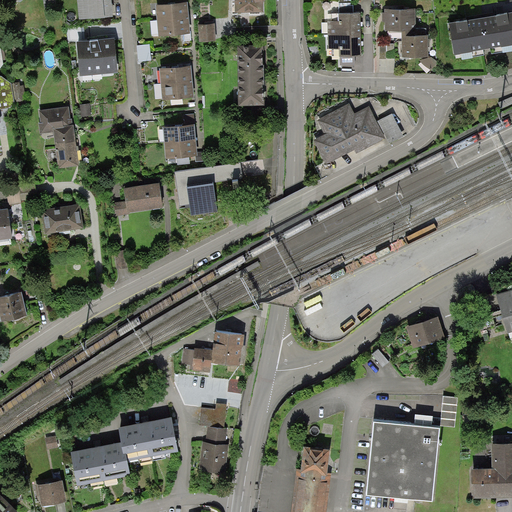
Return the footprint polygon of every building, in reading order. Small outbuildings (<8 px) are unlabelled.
[(77,0),(79,20),(113,17),(111,0),(77,0)] [(234,0),(235,13),(264,13),(264,2),(265,1),(265,0),(234,0)] [(188,2),(156,5),(158,37),(190,34),(188,2)] [(353,13),(353,5),(340,5),(340,14),(339,14),(339,21),(328,21),(328,27),(328,39),(328,49),(339,49),(340,65),(355,65),(355,54),(361,54),(361,13),(353,13)] [(414,7),(385,8),(386,28),(404,28),(404,55),(431,55),(431,28),(415,28),(414,7)] [(511,45),(511,12),(449,23),(454,55),(511,45)] [(198,25),(199,42),(216,41),(215,24),(198,25)] [(115,38),(77,41),(80,76),(118,73),(115,38)] [(138,61),(151,60),(150,44),(137,45),(138,61)] [(238,106),(265,106),(263,46),(237,46),(238,106)] [(191,66),(160,68),(162,101),(193,98),(191,66)] [(0,124),(1,122),(0,111),(0,109),(11,108),(15,101),(23,101),(20,82),(13,83),(13,84),(12,84),(1,76),(0,76),(0,124)] [(313,137),(326,163),(356,148),(359,153),(388,138),(371,105),(354,113),(348,102),(317,117),(324,131),(313,137)] [(80,105),(82,117),(92,116),(90,103),(80,105)] [(70,118),(69,107),(39,110),(40,123),(39,123),(40,134),(54,132),(58,168),(79,166),(74,125),(73,125),(72,118),(70,118)] [(195,121),(195,113),(184,114),(184,122),(195,121)] [(194,124),(162,127),(165,159),(198,156),(194,124)] [(264,168),(263,159),(175,171),(179,206),(190,205),(191,217),(218,213),(214,183),(218,182),(220,196),(240,193),(238,179),(243,178),(242,177),(264,174),(263,169),(264,168)] [(160,183),(124,188),(125,201),(114,203),(116,216),(130,214),(129,213),(163,208),(160,183)] [(19,191),(8,193),(9,204),(20,203),(19,191)] [(79,205),(43,211),(46,234),(83,228),(79,205)] [(7,211),(0,211),(0,239),(11,238),(7,211)] [(115,251),(117,269),(128,268),(127,250),(115,251)] [(21,287),(0,293),(0,305),(5,322),(29,315),(21,287)] [(511,288),(497,294),(507,329),(511,327),(511,288)] [(447,339),(440,316),(407,326),(414,349),(447,339)] [(213,350),(194,348),(194,350),(185,349),(183,363),(191,364),(190,369),(194,369),(194,370),(210,372),(211,362),(239,364),(242,336),(215,333),(213,350)] [(378,350),(372,354),(382,367),(389,362),(378,350)] [(458,398),(443,397),(440,425),(455,427),(458,398)] [(224,429),(227,404),(217,403),(216,409),(201,408),(200,426),(208,427),(224,429)] [(168,417),(120,427),(122,439),(71,450),(78,483),(132,472),(129,460),(175,451),(168,417)] [(438,428),(374,422),(368,495),(432,501),(438,428)] [(226,444),(227,429),(224,429),(208,427),(207,443),(202,443),(199,472),(225,475),(228,444),(226,444)] [(495,468),(474,469),(476,496),(511,494),(511,440),(493,442),(495,468)] [(291,511),(325,511),(330,473),(326,473),(329,451),(304,448),(301,469),(296,469),(291,511)] [(62,477),(36,483),(41,505),(67,500),(62,477)] [(0,511),(16,511),(18,510),(0,491),(0,511)]
